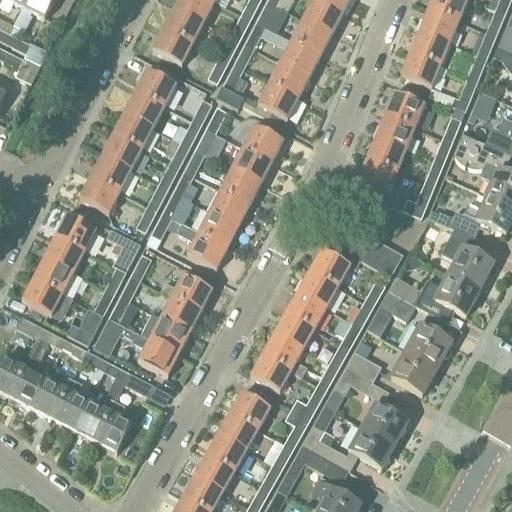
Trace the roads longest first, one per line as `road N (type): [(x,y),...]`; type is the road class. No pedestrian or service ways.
road 1 (residential): [(131,511),(315,180),(389,0)]
road 2 (residential): [(27,190),(124,0)]
